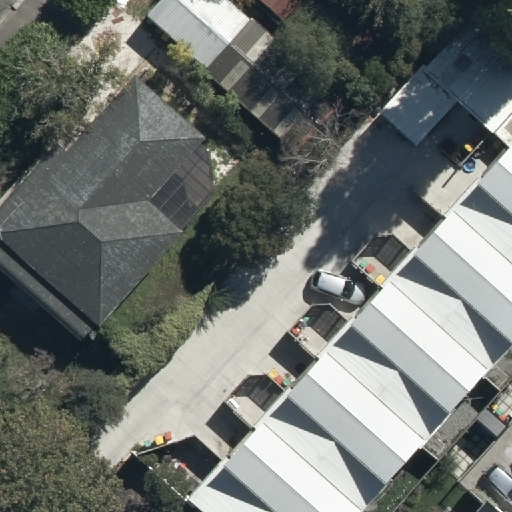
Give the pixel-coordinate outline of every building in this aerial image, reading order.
[(211,0),(168,0),(146,25),(217,88),(258,41),(211,0)] [(259,0),(249,13),(282,42),(318,0),(259,0)] [(469,0),(482,11),(492,0),(469,0)] [(493,138),(511,117),(511,52),(470,15),(379,118),(417,152),(458,107),(493,138)] [(119,84),(0,219),(0,293),(83,366),(178,258),(142,227),(203,158),(119,84)] [(371,511),(511,356),(511,148),(511,147),(188,503),(197,511),(371,511)]
